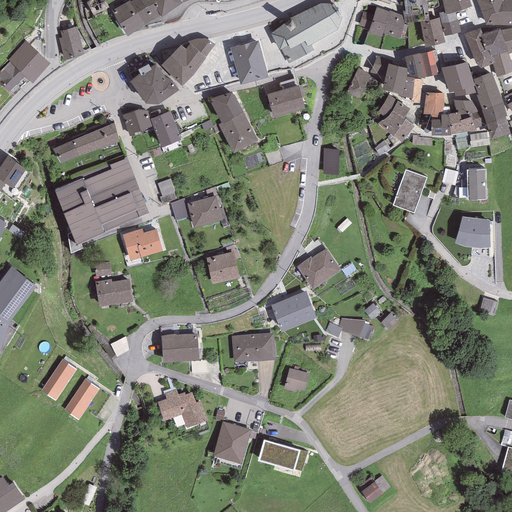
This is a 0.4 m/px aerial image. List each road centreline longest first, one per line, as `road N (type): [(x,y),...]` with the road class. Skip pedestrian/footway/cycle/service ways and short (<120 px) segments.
road 1 (residential): [(134,362),(143,329),(230,313),(275,276),(307,210),(323,66),(169,106),(124,96)]
road 2 (tertiary): [(0,146),(41,96),(96,59),(301,0)]
road 3 (residential): [(134,362),(293,417),(365,511)]
road 4 (residential): [(98,511),(134,362)]
road 5 (residential): [(0,118),(50,67),(59,0)]
